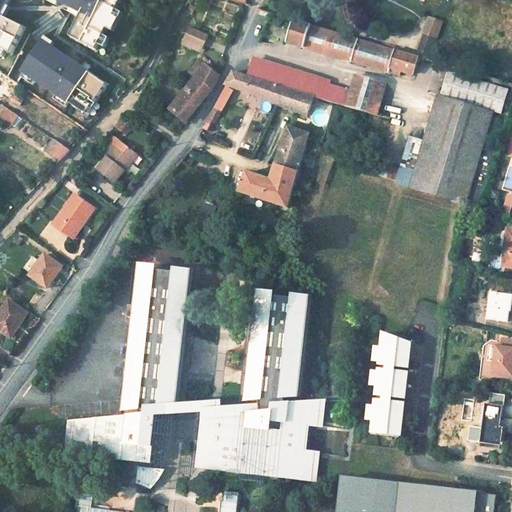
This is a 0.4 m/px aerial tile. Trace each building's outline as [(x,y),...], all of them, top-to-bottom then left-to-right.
[(50,4),(59,8),(62,0),(38,0),(49,5),(50,4)] [(444,21),(428,16),(414,56),(430,59),(444,21)] [(38,32),(18,19),(0,46),(0,58),(8,64),(24,41),(29,44),(38,32)] [(414,56),(293,19),(286,43),(389,74),(391,68),(414,75),(419,57),(414,56)] [(207,38),(190,33),(186,45),(203,50),(207,38)] [(88,114),(108,81),(52,46),(54,42),(43,35),(20,73),(88,114)] [(203,50),(186,45),(185,50),(202,55),(203,50)] [(206,66),(199,60),(189,73),(196,79),(198,81),(173,113),(185,122),(208,93),(214,85),(217,79),(219,76),(206,66)] [(352,91),(251,61),(242,75),(323,99),(344,105),(347,106),(352,91)] [(502,87),(446,70),(439,94),(495,111),(502,87)] [(9,78),(0,71),(0,84),(4,87),(9,78)] [(388,81),(358,71),(352,91),(347,106),(358,109),(378,114),(388,81)] [(242,75),(233,73),(220,95),(225,97),(230,86),(240,90),(308,116),(312,103),(321,106),(323,99),(242,75)] [(495,111),(439,94),(429,129),(411,188),(463,203),(482,208),(498,152),(484,148),(485,146),(495,111)] [(24,101),(15,95),(12,99),(21,106),(24,101)] [(225,97),(220,95),(203,128),(210,132),(221,112),(218,110),(225,97)] [(0,118),(12,127),(19,115),(4,105),(0,110),(0,118)] [(347,106),(344,105),(341,112),(356,116),(358,109),(347,106)] [(378,114),(358,109),(356,116),(367,120),(366,123),(388,130),(391,119),(378,114)] [(408,113),(396,110),(394,117),(406,121),(408,113)] [(128,122),(124,117),(115,126),(121,132),(130,123),(128,122)] [(21,132),(28,122),(21,118),(15,127),(21,132)] [(136,126),(130,123),(121,132),(126,136),(136,126)] [(308,134),(289,128),(270,180),(246,171),(239,192),(287,209),(308,134)] [(43,150),(60,163),(70,150),(53,138),(43,150)] [(135,157),(118,142),(102,158),(104,160),(94,170),(112,186),(123,174),(121,172),(135,157)] [(139,161),(135,157),(121,172),(123,174),(125,176),(139,161)] [(218,196),(207,192),(203,204),(213,208),(218,196)] [(511,206),(511,194),(508,193),(502,212),(510,214),(511,206)] [(97,211),(78,198),(57,227),(76,241),(97,211)] [(60,268),(43,256),(28,277),(45,289),(60,268)] [(76,422),(72,454),(140,462),(141,448),(152,449),(157,410),(171,409),(178,354),(172,354),(176,323),(173,322),(175,309),(184,309),(188,275),(147,270),(143,298),(136,297),(121,418),(76,422)] [(511,307),(511,296),(492,294),(489,320),(508,322),(509,311),(511,311),(511,307)] [(271,299),(262,297),(257,339),(265,340),(271,299)] [(303,303),(271,299),(265,340),(257,339),(250,388),(252,388),(253,403),(258,402),(259,408),(208,412),(209,420),(217,420),(217,425),(209,426),(208,444),(220,446),(218,461),(228,462),(227,466),(235,467),(234,474),(309,483),(312,456),(302,454),(306,427),(316,429),(319,404),(284,407),(283,400),(291,400),(303,303)] [(27,315),(8,302),(0,313),(0,332),(7,337),(16,324),(19,327),(27,315)] [(181,324),(176,323),(172,354),(178,354),(181,324)] [(409,344),(384,334),(370,434),(396,438),(409,344)] [(511,349),(491,346),(489,362),(496,363),(494,374),(511,377),(511,349)] [(505,395),(490,392),(488,405),(485,404),(480,444),(503,447),(506,428),(500,427),(505,395)] [(316,429),(306,427),(302,454),(312,456),(316,429)] [(152,449),(141,448),(140,462),(150,464),(152,449)] [(139,466),(136,486),(159,489),(162,469),(139,466)] [(491,511),(494,496),(342,477),(337,511),(491,511)]
